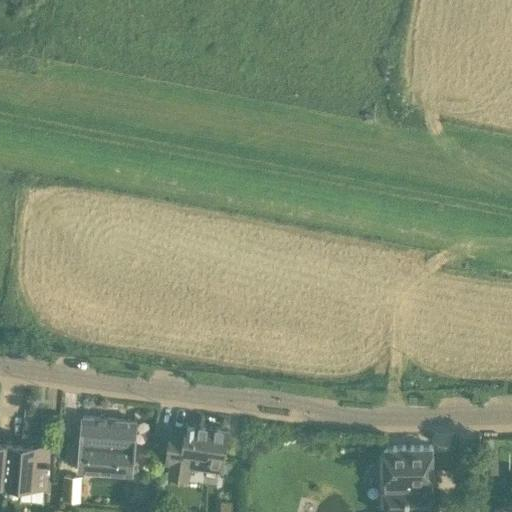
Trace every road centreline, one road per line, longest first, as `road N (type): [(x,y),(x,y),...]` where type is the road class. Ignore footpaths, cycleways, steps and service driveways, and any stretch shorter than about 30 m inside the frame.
road 1 (track): [(511,213),(0,118)]
road 2 (tertiary): [(511,416),(370,421),(0,372)]
